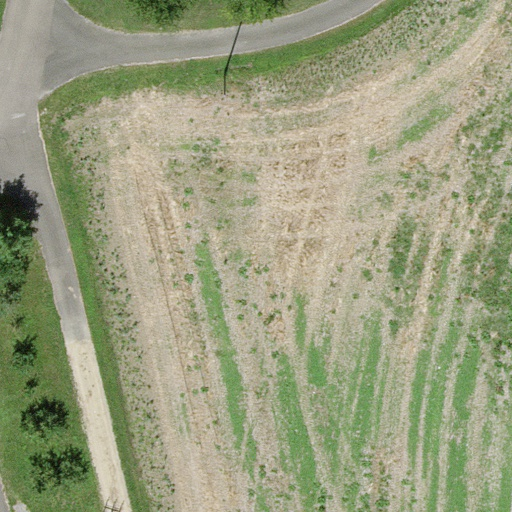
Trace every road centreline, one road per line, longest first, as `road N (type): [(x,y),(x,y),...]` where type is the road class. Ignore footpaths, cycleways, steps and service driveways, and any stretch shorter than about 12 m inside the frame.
road 1 (track): [(0,136),(45,237),(108,511)]
road 2 (track): [(35,0),(41,46),(126,49),(254,39),(312,25),(362,0)]
